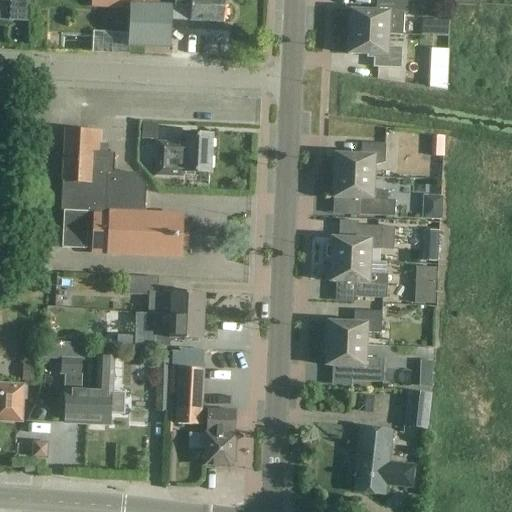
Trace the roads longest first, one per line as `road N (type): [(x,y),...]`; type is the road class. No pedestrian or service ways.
road 1 (tertiary): [(270,511),(290,82)]
road 2 (residential): [(290,82),(0,67)]
road 3 (tertiary): [(153,511),(0,500)]
